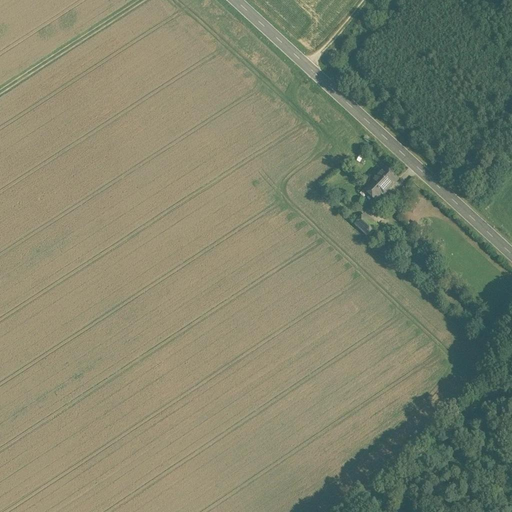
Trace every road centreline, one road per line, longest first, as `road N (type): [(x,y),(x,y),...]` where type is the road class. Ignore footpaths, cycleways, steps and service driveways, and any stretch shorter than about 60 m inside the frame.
road 1 (tertiary): [(511,252),(234,0)]
road 2 (track): [(0,92),(139,0)]
